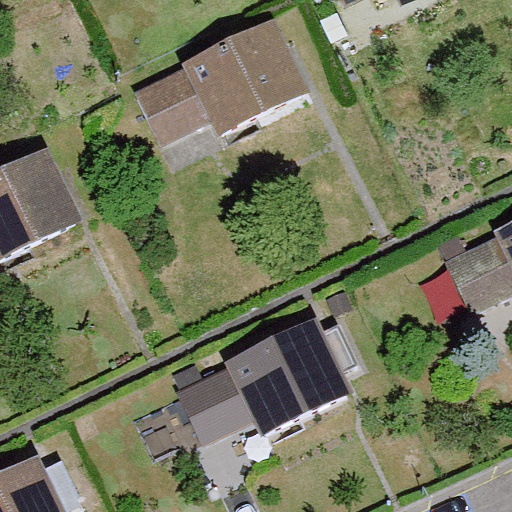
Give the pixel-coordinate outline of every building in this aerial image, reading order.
[(345,0),(359,29),(423,0),(345,0)] [(277,39),(145,104),(185,185),(317,120),(277,39)] [(0,289),(86,249),(51,173),(0,196),(0,289)] [(511,338),(511,238),(450,269),(489,350),(511,338)] [(324,331),(181,395),(220,483),(363,419),(324,331)] [(60,511),(39,473),(0,494),(0,511),(60,511)]
